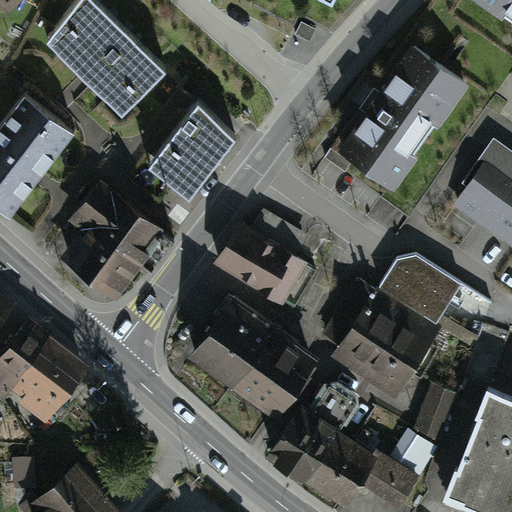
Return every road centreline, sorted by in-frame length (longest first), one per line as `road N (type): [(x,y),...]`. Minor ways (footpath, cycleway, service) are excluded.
road 1 (residential): [(113,356),(304,100)]
road 2 (residential): [(304,100),(190,0)]
road 3 (tertiary): [(113,356),(0,256)]
road 4 (residential): [(304,100),(389,0)]
road 5 (tertiary): [(295,511),(199,437)]
